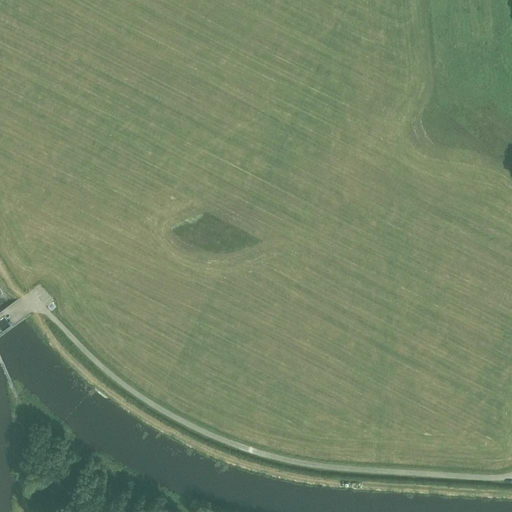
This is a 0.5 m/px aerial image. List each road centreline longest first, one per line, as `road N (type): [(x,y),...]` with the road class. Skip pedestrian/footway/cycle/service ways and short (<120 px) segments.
road 1 (track): [(0,280),(103,385),(202,444),(305,476),(511,492)]
road 2 (unclassified): [(0,316),(31,297),(152,404),(263,454),(311,466),(511,474)]
